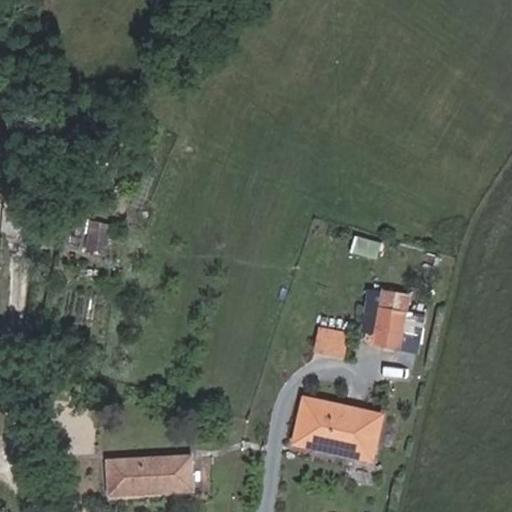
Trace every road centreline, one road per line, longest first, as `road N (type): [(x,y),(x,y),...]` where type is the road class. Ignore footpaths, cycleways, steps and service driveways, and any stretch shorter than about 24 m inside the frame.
road 1 (track): [(37,511),(10,362),(22,106),(7,0)]
road 2 (track): [(179,0),(86,118),(21,167)]
